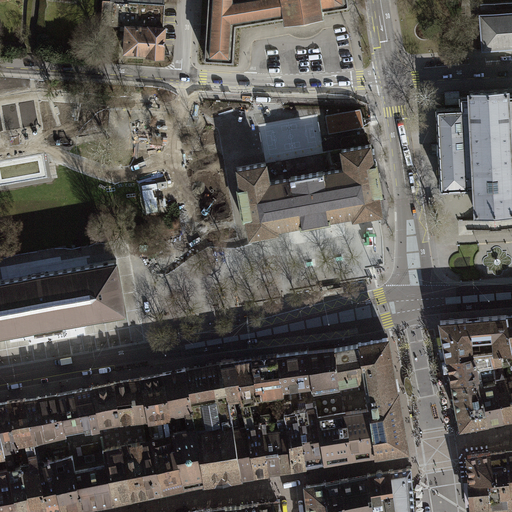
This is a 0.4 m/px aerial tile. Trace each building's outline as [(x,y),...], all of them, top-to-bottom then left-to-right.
[(164,4),(104,0),(102,24),(126,26),(125,53),(149,54),(149,56),(163,56),(165,27),(164,27),(165,4),(164,4)] [(208,0),(205,57),(206,59),(232,60),(233,59),(235,24),(284,16),(284,18),(285,18),(285,21),(304,18),(323,15),(323,12),(323,9),(348,5),(349,4),(347,0),(208,0)] [(511,11),(480,14),(483,50),(511,47),(511,11)] [(461,107),(437,108),(441,190),(469,189),(469,185),(474,185),(475,212),(495,212),(511,210),(511,91),(510,92),(510,89),(470,90),(470,94),(460,94),(461,107)] [(266,163),(237,168),(241,186),(238,187),(244,218),(246,217),(250,236),(278,231),(278,227),(301,223),(302,225),(330,220),(330,218),(353,213),(354,217),(382,212),(379,194),(382,193),(376,162),(374,163),(370,144),(342,149),(345,168),(326,171),(289,178),(270,182),(266,163)] [(434,196),(429,197),(431,213),(437,213),(434,196)] [(0,280),(0,333),(33,327),(62,322),(126,311),(117,260),(0,280)] [(343,286),(320,290),(321,296),(344,292),(343,286)] [(500,350),(511,349),(506,316),(441,321),(448,357),(472,354),(472,339),(494,338),(495,350),(500,350)] [(62,322),(33,327),(35,336),(64,330),(62,322)] [(388,338),(359,343),(365,378),(366,388),(368,398),(375,452),(407,446),(388,338)] [(359,343),(334,347),(340,383),(365,378),(359,343)] [(340,384),(340,383),(334,347),(307,350),(313,383),(313,388),(340,384)] [(500,350),(503,363),(511,362),(511,363),(511,350),(511,349),(500,350)] [(283,387),(313,383),(307,350),(277,354),(283,387)] [(504,418),(511,416),(511,404),(510,395),(506,377),(503,363),(500,350),(495,350),(490,351),(492,364),(494,364),(495,369),(496,374),(504,418)] [(490,351),(472,354),(448,357),(453,382),(470,379),(478,376),(477,372),(495,369),(494,364),(492,364),(490,351)] [(254,378),(258,401),(266,400),(265,394),(284,391),(283,387),(277,354),(252,357),(254,378)] [(243,411),(244,414),(254,412),(253,410),(259,409),(258,401),(254,378),(252,357),(235,360),(241,395),(242,401),(243,411)] [(227,397),(241,395),(235,360),(221,361),(227,397)] [(192,408),(196,426),(213,423),(232,420),(227,397),(221,361),(203,365),(185,368),(192,408)] [(171,414),(173,429),(179,428),(176,410),(185,409),(188,427),(196,426),(192,408),(185,368),(163,373),(171,414)] [(148,416),(149,418),(171,414),(163,373),(152,375),(142,377),(148,416)] [(496,374),(478,376),(487,422),(504,418),(496,374)] [(487,422),(478,376),(470,379),(453,382),(461,427),(487,422)] [(142,377),(131,379),(138,417),(148,416),(142,377)] [(365,378),(340,383),(340,384),(342,392),(366,388),(365,378)] [(115,420),(138,417),(131,379),(115,382),(117,391),(110,397),(113,416),(115,418),(115,420)] [(100,423),(115,420),(115,418),(113,416),(110,397),(117,391),(115,382),(93,386),(100,423)] [(313,383),(283,387),(284,391),(285,397),(285,401),(295,399),(297,408),(316,405),(314,396),(313,388),(313,383)] [(340,384),(313,388),(314,396),(342,392),(340,384)] [(58,393),(66,430),(85,426),(85,428),(96,427),(100,426),(100,423),(93,386),(88,387),(58,393)] [(366,388),(342,392),(345,411),(368,408),(367,398),(368,398),(366,388)] [(342,392),(314,396),(316,405),(317,405),(318,415),(345,411),(342,392)] [(25,398),(34,439),(66,431),(66,430),(58,393),(25,398)] [(241,395),(227,397),(232,420),(233,428),(247,425),(244,414),(243,411),(242,401),(241,395)] [(279,429),(277,429),(281,468),(292,466),(289,431),(286,411),(287,411),(285,401),(285,397),(275,399),(276,409),(279,429)] [(17,443),(27,441),(29,451),(35,449),(34,439),(25,398),(8,400),(14,429),(17,443)] [(368,408),(345,411),(352,455),(375,452),(368,398),(367,398),(368,408)] [(292,467),(305,465),(297,408),(295,399),(285,401),(287,411),(286,411),(289,431),(292,466),(292,467)] [(0,431),(5,452),(6,456),(12,455),(9,445),(17,444),(17,443),(14,429),(8,400),(0,401),(0,428),(1,432),(0,431)] [(266,400),(258,401),(259,409),(260,413),(269,413),(267,400),(266,400)] [(324,459),(316,405),(297,408),(305,465),(306,465),(306,462),(324,459)] [(324,459),(352,455),(345,411),(318,415),(317,405),(316,405),(324,459)] [(263,434),(261,422),(260,413),(259,409),(253,410),(254,412),(244,414),(247,425),(247,431),(248,431),(251,445),(250,445),(255,472),(268,470),(263,434)] [(268,470),(281,468),(277,429),(271,429),(270,413),(269,413),(260,413),(261,422),(263,434),(268,470)] [(171,414),(149,418),(152,439),(169,435),(169,432),(172,432),(172,429),(173,429),(171,414)] [(100,426),(104,447),(129,442),(138,441),(152,439),(149,418),(148,416),(138,417),(115,420),(100,423),(100,426)] [(233,428),(232,420),(213,423),(196,426),(205,479),(206,480),(208,480),(223,478),(239,475),(240,475),(233,428)] [(247,431),(247,425),(233,428),(240,475),(255,472),(250,445),(251,445),(248,431),(247,431)] [(104,447),(100,426),(96,427),(85,428),(85,426),(66,430),(66,431),(69,444),(71,454),(73,454),(76,469),(90,466),(102,464),(107,463),(104,447)] [(205,479),(196,426),(188,427),(179,428),(173,429),(185,484),(205,479)] [(172,432),(169,432),(169,435),(152,439),(163,489),(173,487),(185,484),(173,429),(172,429),(172,432)] [(69,444),(66,431),(34,439),(35,449),(38,460),(39,462),(49,460),(48,458),(51,457),(48,449),(69,444)] [(152,439),(138,441),(148,492),(163,489),(152,439)] [(27,441),(17,443),(17,444),(19,454),(21,463),(31,461),(29,451),(27,441)] [(133,495),(148,492),(138,441),(129,442),(130,447),(121,457),(125,480),(131,484),(133,495)] [(114,499),(133,495),(131,484),(125,480),(121,457),(130,447),(129,442),(104,447),(107,463),(114,499)] [(17,444),(9,445),(12,455),(14,455),(19,454),(17,444)] [(48,449),(51,457),(62,509),(82,505),(74,469),(71,454),(69,444),(48,449)] [(38,460),(35,449),(29,451),(31,461),(21,463),(22,464),(32,511),(47,511),(49,511),(37,460),(38,460)] [(506,450),(490,452),(493,478),(500,478),(501,491),(490,491),(490,506),(497,506),(511,505),(506,450)] [(468,454),(470,481),(489,480),(490,491),(501,491),(500,478),(493,478),(490,452),(468,454)] [(82,505),(97,502),(90,466),(76,469),(73,454),(71,454),(74,469),(82,505)] [(32,511),(22,464),(17,466),(14,455),(12,455),(6,456),(6,459),(9,467),(18,511),(32,511)] [(49,511),(62,509),(51,457),(48,458),(49,460),(39,462),(38,460),(37,460),(49,511)] [(102,464),(90,466),(97,502),(109,500),(114,499),(107,463),(102,464)] [(375,511),(413,511),(412,475),(411,466),(369,473),(369,477),(375,511)] [(0,511),(18,511),(9,467),(0,469),(0,511)] [(375,511),(369,477),(369,473),(325,481),(326,486),(331,511),(375,511)] [(470,481),(472,509),(476,511),(490,511),(490,506),(490,491),(489,480),(470,481)] [(331,511),(326,486),(325,481),(316,483),(306,484),(307,489),(309,511),(331,511)] [(259,503),(258,511),(278,511),(278,501),(268,502),(259,503)] [(258,511),(259,503),(242,505),(242,511),(258,511)]
